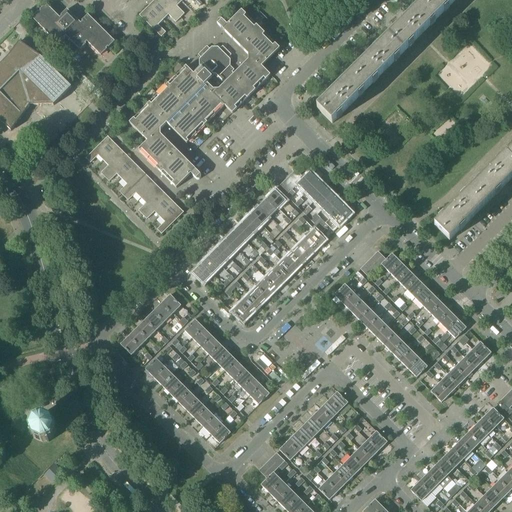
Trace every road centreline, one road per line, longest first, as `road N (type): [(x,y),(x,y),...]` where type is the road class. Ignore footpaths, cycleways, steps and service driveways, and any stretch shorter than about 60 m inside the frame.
road 1 (residential): [(222,477),(102,356),(101,334),(169,264),(250,346),(382,212)]
road 2 (residential): [(160,511),(87,420),(28,217),(0,174)]
road 3 (residential): [(410,450),(434,426),(353,346),(328,371)]
road 4 (residential): [(306,133),(285,112),(288,91),(379,0)]
road 5 (residential): [(222,477),(328,371)]
